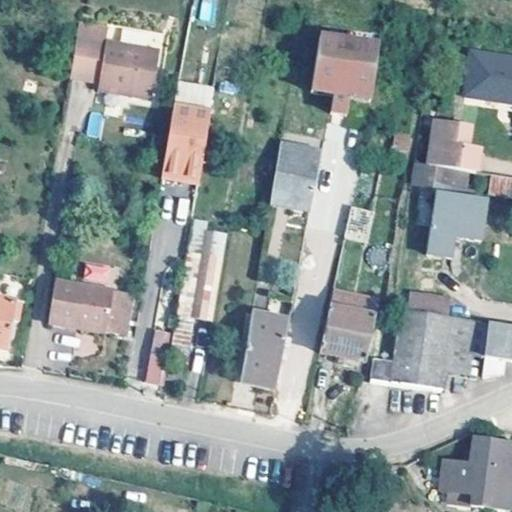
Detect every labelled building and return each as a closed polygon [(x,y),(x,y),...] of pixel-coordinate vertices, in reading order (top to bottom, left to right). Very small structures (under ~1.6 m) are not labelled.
[(200,0),(198,22),(214,24),(217,0),(200,0)] [(156,46),(73,34),(66,73),(128,82),(126,91),(148,94),(156,46)] [(325,36),(316,35),(307,91),(330,94),(331,87),(317,85),(325,36)] [(373,44),(325,36),(317,85),(331,87),(330,94),(327,111),(343,114),(346,90),(366,92),(373,44)] [(511,59),(468,52),(462,94),(511,102),(511,59)] [(346,90),(345,97),(364,99),(366,92),(346,90)] [(205,111),(170,105),(159,174),(195,180),(205,111)] [(85,136),(99,138),(104,114),(89,111),(85,136)] [(425,163),(465,169),(473,171),(475,150),(463,148),(466,127),(431,122),(425,163)] [(407,133),(391,131),(389,147),(404,150),(407,133)] [(318,149),(278,142),(268,202),(306,209),(318,149)] [(462,188),(465,169),(425,163),(411,163),(408,182),(440,186),(462,188)] [(462,188),(440,186),(436,214),(430,213),(424,254),(449,257),(452,236),(479,240),(484,200),(469,198),(470,189),(462,188)] [(368,209),(348,205),(341,237),(361,241),(368,209)] [(282,246),(298,248),(301,228),(288,226),(290,210),(270,207),(259,283),(293,288),(297,262),(280,259),(282,246)] [(193,316),(202,256),(182,252),(172,311),(175,311),(170,336),(168,336),(167,345),(182,347),(188,315),(193,316)] [(217,259),(202,256),(193,316),(207,319),(217,259)] [(107,284),(109,266),(85,263),(83,281),(107,284)] [(110,288),(56,278),(48,320),(103,329),(110,288)] [(130,292),(110,288),(103,329),(122,332),(130,292)] [(445,300),(406,295),(404,309),(444,314),(445,300)] [(0,299),(0,349),(3,350),(8,319),(15,321),(18,302),(0,299)] [(156,306),(148,354),(159,357),(162,341),(166,341),(171,309),(156,306)] [(373,318),(327,308),(317,353),(362,362),(373,318)] [(482,357),(487,324),(397,311),(389,361),(374,358),(371,380),(437,390),(440,367),(465,371),(467,354),(482,357)] [(284,320),(249,314),(238,378),(273,384),(284,320)] [(511,327),(487,324),(482,357),(480,377),(501,375),(503,360),(511,360),(511,327)] [(159,357),(148,354),(144,381),(159,384),(163,358),(159,357)] [(181,356),(167,354),(163,379),(177,382),(181,356)] [(511,444),(471,439),(467,463),(441,460),(436,489),(443,490),(469,493),(468,505),(506,509),(511,470),(511,469),(511,444)] [(469,493),(443,490),(442,502),(468,505),(469,493)]
